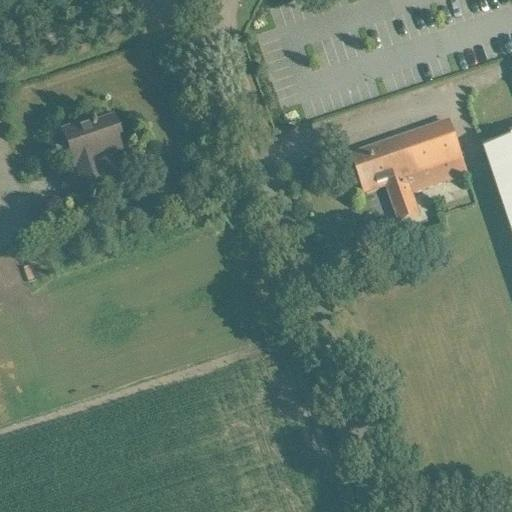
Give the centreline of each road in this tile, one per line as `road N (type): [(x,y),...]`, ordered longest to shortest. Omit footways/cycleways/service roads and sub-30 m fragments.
road 1 (unclassified): [(388,511),(208,0)]
road 2 (unclassified): [(0,60),(176,0)]
